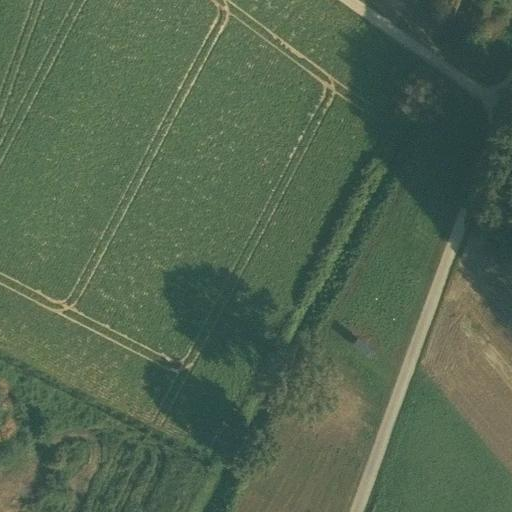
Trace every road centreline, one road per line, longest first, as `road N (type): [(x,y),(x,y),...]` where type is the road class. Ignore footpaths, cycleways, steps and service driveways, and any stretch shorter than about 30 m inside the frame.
road 1 (residential): [(511,101),(356,511)]
road 2 (track): [(346,0),(507,112)]
